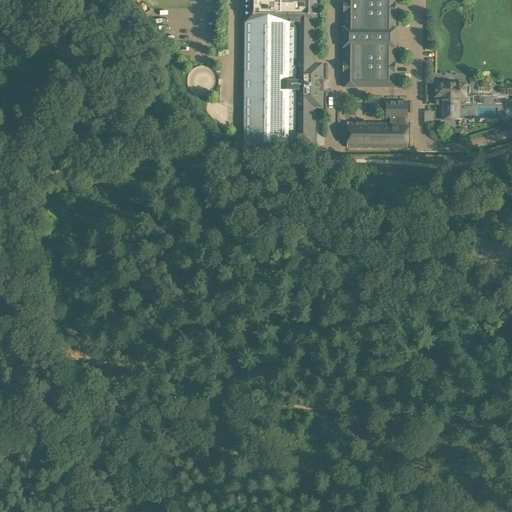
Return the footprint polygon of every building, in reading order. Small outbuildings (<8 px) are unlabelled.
[(302,145),(310,145),(310,105),(318,106),(318,89),(320,89),(320,77),(318,77),(318,61),(311,61),(311,18),(313,18),(312,0),(239,0),(239,147),(293,147),(302,147),(302,145)] [(340,0),(340,70),(341,69),(341,85),(353,85),(393,85),(393,70),(394,70),(394,0),(340,0)] [(448,82),(436,82),(436,94),(440,94),(440,118),(462,118),(462,95),(467,95),(467,82),(455,82),(455,81),(448,81),(448,82)] [(407,101),(385,101),(385,119),(390,119),(390,122),(348,122),(347,122),(345,122),(344,148),(346,147),(407,148),(407,123),(404,123),(404,119),(406,119),(407,101)] [(433,122),(433,110),(424,110),(424,122),(433,122)]
